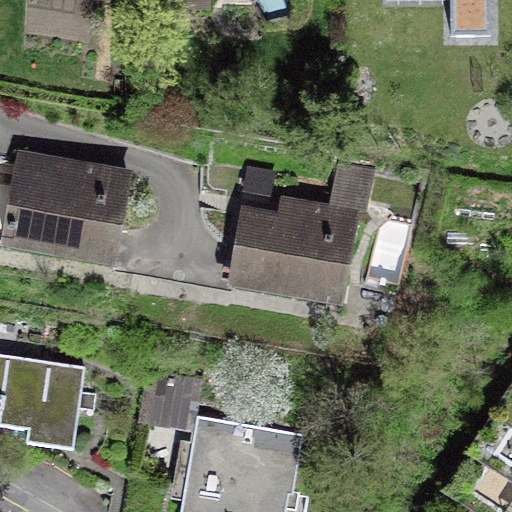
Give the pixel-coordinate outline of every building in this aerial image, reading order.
[(164,0),(165,9),(205,9),(204,0),(164,0)] [(127,177),(12,154),(0,216),(0,255),(107,277),(127,177)] [(329,212),(355,217),(365,219),(374,172),(338,166),(329,212)] [(355,217),(329,212),(277,203),(274,220),(236,213),(221,295),(337,316),(355,217)] [(73,461),(89,367),(0,352),(0,435),(28,440),(26,454),(73,461)] [(293,501),(305,436),(192,416),(199,379),(151,370),(140,433),(193,443),(185,485),(180,511),(330,511),(331,508),(293,501)] [(511,408),(489,444),(511,459),(511,408)] [(464,483),(508,511),(511,511),(511,459),(489,444),(464,483)] [(508,511),(464,483),(444,511),(508,511)]
